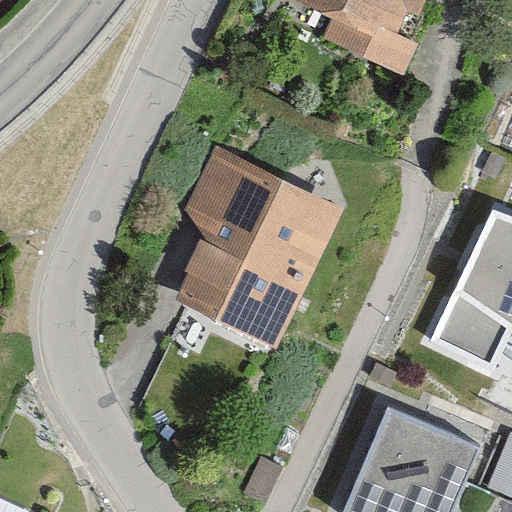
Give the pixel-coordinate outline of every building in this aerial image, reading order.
[(409,0),(272,0),(257,37),(373,86),(409,0)] [(337,220),(203,161),(140,303),(274,362),(337,220)] [(511,217),(492,210),(424,342),(492,377),(511,333),(511,217)] [(456,511),(483,447),(388,409),(345,511),(456,511)] [(511,487),(511,421),(488,478),(511,487)]
